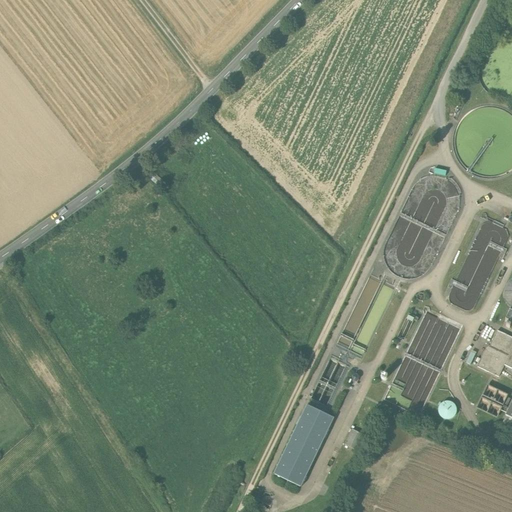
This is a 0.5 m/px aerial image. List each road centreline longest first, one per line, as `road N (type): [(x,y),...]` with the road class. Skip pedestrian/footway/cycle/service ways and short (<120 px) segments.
road 1 (secondary): [(0,258),(156,142),(299,0)]
road 2 (track): [(160,511),(0,273)]
